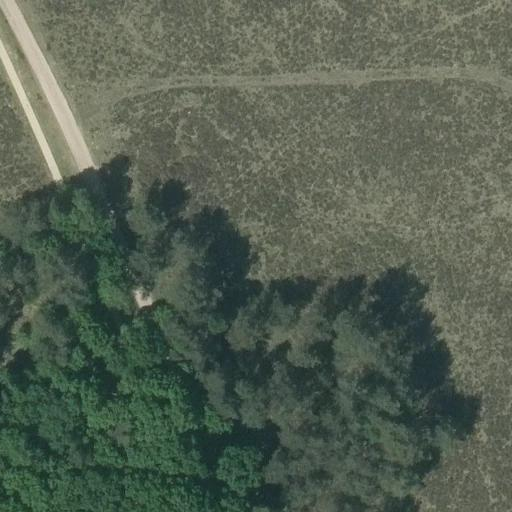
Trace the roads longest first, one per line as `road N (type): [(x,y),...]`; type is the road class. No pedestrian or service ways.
road 1 (track): [(5,0),(144,305)]
road 2 (track): [(144,305),(202,482)]
